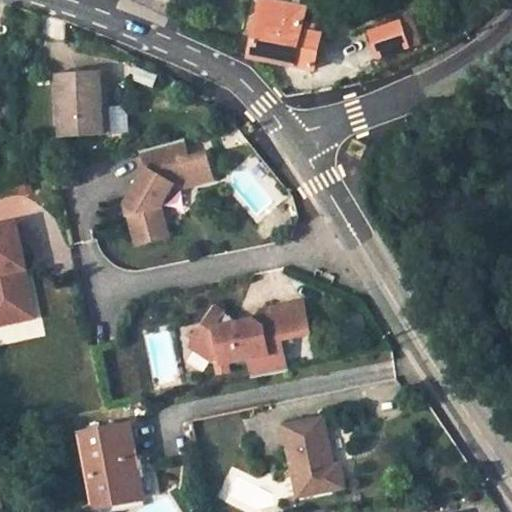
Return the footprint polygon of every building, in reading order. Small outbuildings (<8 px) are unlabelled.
[(250,57),(316,71),(322,36),(303,32),(307,10),(263,0),(250,57)] [(410,48),(421,45),(411,18),(400,22),(410,48)] [(410,48),(400,22),(369,32),(378,59),(410,48)] [(130,134),(128,107),(102,108),(100,75),(59,78),(61,138),(130,134)] [(183,142),(142,153),(147,171),(126,207),(136,247),(168,238),(160,209),(173,188),(178,191),(213,182),(206,156),(188,161),(183,142)] [(28,270),(18,224),(0,227),(0,325),(25,320),(21,298),(30,296),(26,277),(22,278),(20,271),(25,270),(28,270)] [(35,318),(30,296),(21,298),(25,320),(35,318)] [(238,321),(218,307),(207,324),(208,332),(197,349),(216,361),(223,360),(224,365),(252,359),(286,352),(284,340),(313,334),(307,303),(264,311),(257,321),(251,322),(249,325),(240,327),(239,325),(238,321)] [(208,332),(207,324),(193,346),(197,349),(208,332)] [(286,352),(252,359),(256,379),(290,372),(286,352)] [(326,420),(285,428),(300,500),(346,490),(342,466),(335,467),(326,420)] [(132,427),(82,436),(95,510),(146,502),(132,427)]
